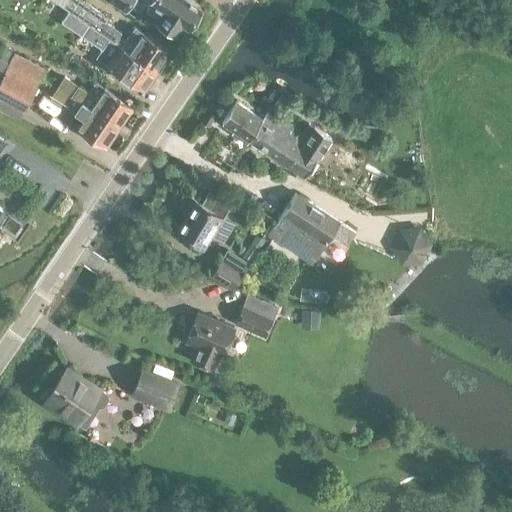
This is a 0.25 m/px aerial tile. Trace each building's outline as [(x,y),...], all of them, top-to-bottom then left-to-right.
[(105,0),(127,14),(135,1),(133,0),(105,0)] [(189,30),(202,10),(187,0),(149,0),(148,3),(150,4),(145,12),(177,33),(182,26),(189,30)] [(123,41),(118,38),(121,34),(73,2),(67,11),(68,11),(155,71),(169,51),(133,27),(123,41)] [(142,91),(155,71),(68,11),(60,23),(101,50),(95,59),(142,91)] [(8,62),(0,58),(0,111),(17,121),(46,68),(14,51),(8,62)] [(87,94),(77,87),(63,78),(58,86),(117,127),(131,107),(95,83),(87,94)] [(117,127),(58,86),(52,94),(56,96),(53,101),(63,107),(64,106),(83,119),(76,128),(104,147),(117,127)] [(279,91),(277,94),(271,105),(278,109),(285,99),(288,94),(285,92),(280,89),(279,91)] [(247,141),(260,121),(234,103),(220,123),(247,141)] [(266,112),(260,121),(247,141),(303,178),(331,135),(316,125),(306,139),(266,112)] [(251,160),(247,158),(243,159),(239,162),(238,166),(239,170),(243,173),(247,174),(251,172),(254,168),(254,164),(251,160)] [(340,243),(349,228),(294,193),(267,235),(312,264),(330,236),(340,243)] [(239,212),(215,197),(207,210),(189,198),(180,213),(184,216),(175,232),(201,248),(209,235),(221,242),(239,212)] [(231,288),(240,273),(219,260),(210,275),(231,288)] [(327,292),(301,288),(299,299),(325,303),(327,292)] [(264,339),(272,322),(279,307),(250,294),(235,326),(264,339)] [(320,330),(321,311),(303,309),(302,328),(320,330)] [(222,359),(235,330),(198,314),(185,343),(196,348),(190,361),(213,371),(219,358),(222,359)] [(169,411),(181,382),(143,366),(131,396),(169,411)] [(66,368),(43,403),(75,423),(90,401),(98,406),(103,406),(108,398),(107,392),(99,387),(98,388),(66,368)] [(97,465),(108,448),(91,437),(80,454),(97,465)]
